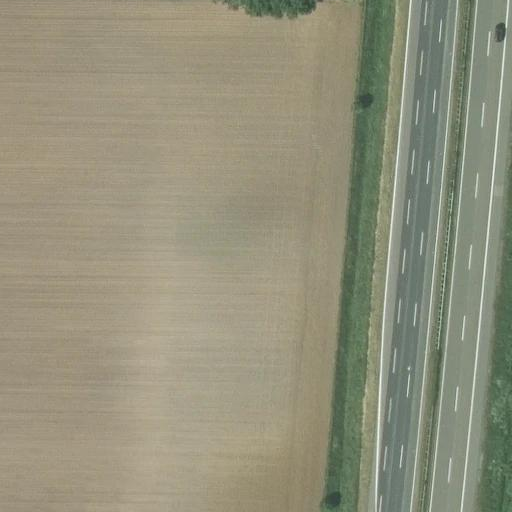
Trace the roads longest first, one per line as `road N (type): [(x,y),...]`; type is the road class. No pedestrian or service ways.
road 1 (motorway): [(451,511),(500,0)]
road 2 (motorway): [(430,0),(386,511)]
